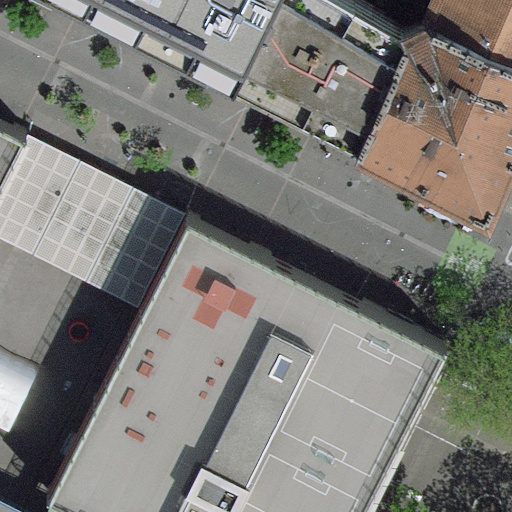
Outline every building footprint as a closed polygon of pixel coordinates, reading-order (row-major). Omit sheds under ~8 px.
[(270,0),(96,0),(144,23),(237,70),(270,0)] [(358,134),(405,20),(372,0),(270,0),(237,70),(301,104),(358,134)] [(511,0),(434,0),(431,8),(511,42),(511,0)] [(511,42),(431,8),(405,20),(358,134),(425,168),(490,202),(511,151),(511,42)] [(0,209),(40,131),(0,109),(0,209)] [(366,511),(457,343),(198,206),(56,487),(86,503),(105,511),(366,511)] [(0,508),(7,511),(58,511),(0,483),(0,508)]
